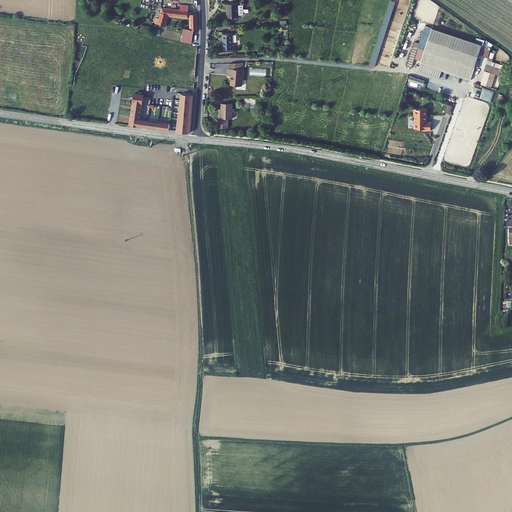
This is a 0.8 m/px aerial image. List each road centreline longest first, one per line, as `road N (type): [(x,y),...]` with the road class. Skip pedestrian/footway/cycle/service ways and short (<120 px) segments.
road 1 (secondary): [(511,192),(196,139)]
road 2 (secondary): [(196,139),(0,113)]
road 3 (residential): [(202,0),(196,139)]
